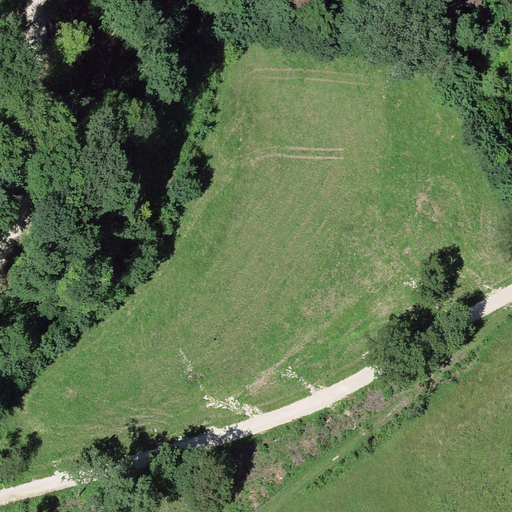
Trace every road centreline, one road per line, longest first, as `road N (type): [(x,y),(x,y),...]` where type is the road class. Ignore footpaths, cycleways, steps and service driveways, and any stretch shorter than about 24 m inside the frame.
road 1 (track): [(0,498),(318,399),(511,291)]
road 2 (track): [(0,357),(90,259),(125,198),(144,146),(169,0)]
road 3 (track): [(511,299),(389,414),(267,511)]
road 4 (track): [(0,255),(26,191),(40,0)]
